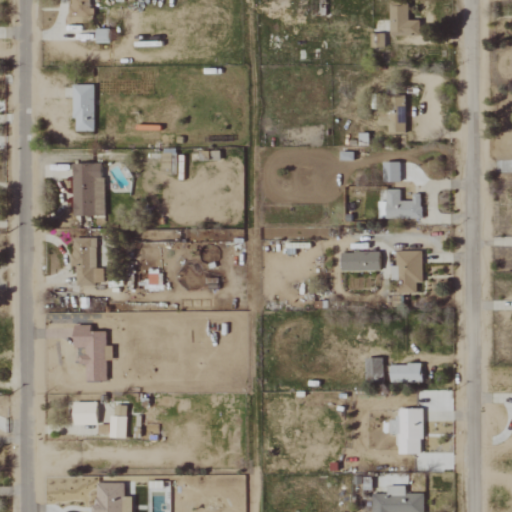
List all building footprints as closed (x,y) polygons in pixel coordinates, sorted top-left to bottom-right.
[(89,0),(65,0),(67,25),(88,24),(88,17),(90,17),(89,0)] [(390,35),(419,34),(418,19),(407,20),(407,5),(389,5),(390,35)] [(109,29),(95,29),(94,43),(109,43),(109,29)] [(93,85),(72,85),(73,131),(94,131),(93,85)] [(404,95),(388,96),(389,116),(386,116),(386,133),(405,133),(404,95)] [(383,182),(399,182),(399,162),(382,162),(383,182)] [(103,216),(103,163),(72,164),(72,216),(103,216)] [(385,219),(420,218),(420,194),(412,194),(412,201),(399,201),(399,189),(385,189),(385,219)] [(95,286),(95,238),(71,238),(70,266),(75,266),(75,286),(95,286)] [(421,283),(422,251),(399,251),(397,293),(415,294),(416,283),(421,283)] [(340,252),(341,271),(379,271),(379,252),(340,252)] [(159,269),(148,270),(149,285),(160,284),(159,269)] [(106,381),(106,360),(112,360),(112,345),(105,345),(105,331),(90,331),(90,325),(74,325),(74,350),(79,350),(79,365),(85,365),(85,381),(106,381)] [(382,381),(382,358),(366,358),(366,381),(382,381)] [(389,365),(389,382),(421,382),(421,364),(389,365)] [(97,424),(96,402),(72,402),(72,425),(97,424)] [(126,406),(114,405),(114,415),(109,414),(109,437),(125,438),(126,406)] [(397,454),(422,454),(421,408),(399,409),(399,420),(389,420),(389,434),(397,434),(397,454)] [(131,511),(131,496),(124,496),(124,483),(96,483),(96,503),(95,503),(94,511),(131,511)] [(371,494),(370,511),(422,511),(423,494),(404,494),(404,487),(386,487),(386,494),(371,494)]
